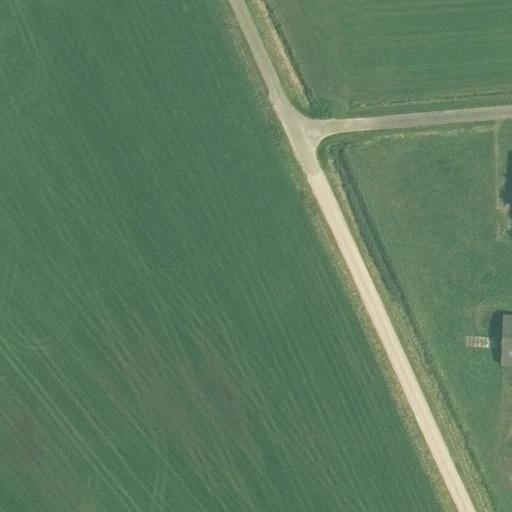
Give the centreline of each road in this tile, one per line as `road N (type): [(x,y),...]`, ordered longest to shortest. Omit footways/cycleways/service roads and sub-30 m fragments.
road 1 (track): [(468,511),(313,173)]
road 2 (track): [(292,130),(511,112)]
road 3 (unclassified): [(313,173),(233,0)]
